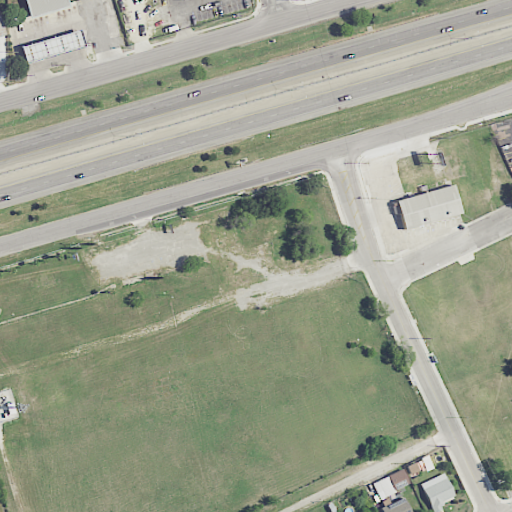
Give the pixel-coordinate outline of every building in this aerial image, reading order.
[(29,17),(23,0),(65,0),(67,5),(29,17)] [(25,63),(83,46),(78,29),(20,45),(25,63)] [(460,214),(453,184),(395,198),(402,228),(460,214)] [(410,485),(403,469),(372,482),(379,498),(410,485)] [(431,511),(433,511),(443,509),(440,501),(453,497),(445,474),(421,482),(431,511)] [(409,511),(405,498),(381,506),(383,511),(409,511)]
